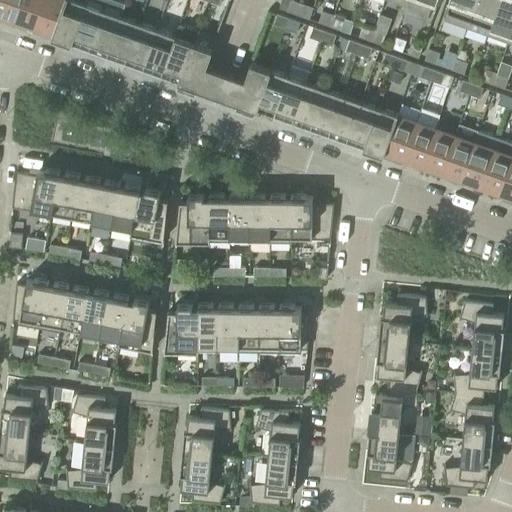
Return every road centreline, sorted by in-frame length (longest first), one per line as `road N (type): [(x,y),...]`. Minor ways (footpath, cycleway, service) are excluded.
road 1 (residential): [(331,509),(368,179)]
road 2 (residential): [(213,125),(10,52)]
road 3 (residential): [(368,179),(213,125)]
road 4 (residential): [(511,229),(368,179)]
road 5 (residential): [(213,125),(260,0)]
